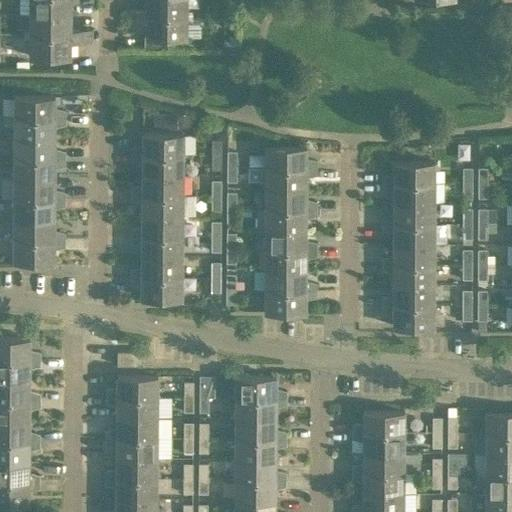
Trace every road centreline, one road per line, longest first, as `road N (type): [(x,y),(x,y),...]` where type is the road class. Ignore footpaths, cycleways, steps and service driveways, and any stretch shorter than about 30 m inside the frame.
road 1 (residential): [(97,316),(318,356)]
road 2 (residential): [(97,316),(96,96)]
road 3 (residential): [(346,361),(348,149)]
road 4 (residential): [(70,511),(72,313)]
road 5 (residential): [(346,361),(511,368)]
road 6 (residential): [(316,511),(318,356)]
